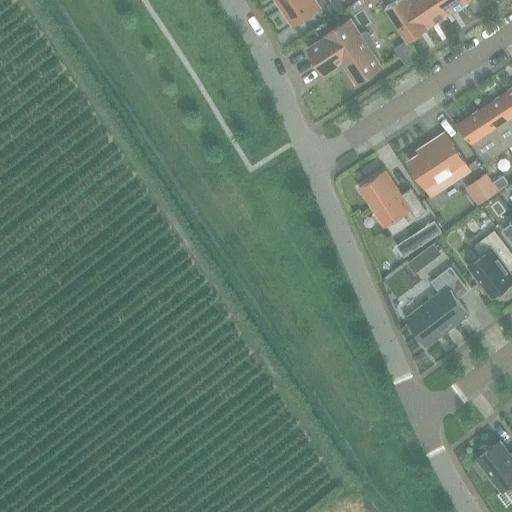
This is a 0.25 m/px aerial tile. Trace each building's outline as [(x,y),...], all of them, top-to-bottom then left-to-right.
[(275,0),(292,25),(320,7),(315,0),(275,0)] [(337,0),(335,0),(327,5),(333,15),(343,8),(337,0)] [(394,0),(386,6),(407,40),(427,27),(409,0),(394,0)] [(409,0),(427,27),(446,14),(437,0),(409,0)] [(464,0),(437,0),(446,14),(465,2),(464,0)] [(325,35),(307,47),(325,74),(342,62),(356,83),(382,66),(372,50),(375,48),(376,43),(369,32),(364,31),(361,33),(351,17),(324,35),(325,35)] [(406,40),(395,48),(404,62),(415,54),(406,40)] [(511,108),(511,87),(503,94),(511,108)] [(511,108),(503,94),(481,108),(507,148),(511,144),(511,108)] [(481,108),(458,123),(485,163),(507,148),(481,108)] [(470,169),(445,131),(417,149),(419,153),(409,160),(432,194),(433,194),(432,193),(468,169),(469,170),(470,169)] [(410,208),(416,217),(427,210),(411,186),(401,193),(386,170),(359,188),(382,222),(384,225),(410,208)] [(503,174),(493,181),(499,189),(509,183),(503,174)] [(434,219),(414,233),(422,244),(441,231),(434,219)] [(511,266),(511,254),(494,230),(475,244),(482,254),(469,264),(493,295),(495,293),(497,295),(508,286),(507,285),(509,283),(503,274),(511,266)] [(434,244),(423,252),(429,261),(441,252),(434,244)] [(451,265),(431,280),(439,291),(406,317),(427,345),(445,331),(444,330),(452,324),(453,325),(469,313),(454,294),(466,286),(451,265)] [(482,414),(492,406),(479,389),(469,397),(482,414)] [(511,456),(500,441),(477,458),(479,461),(476,463),(485,475),(488,473),(502,490),(511,481),(511,456)]
